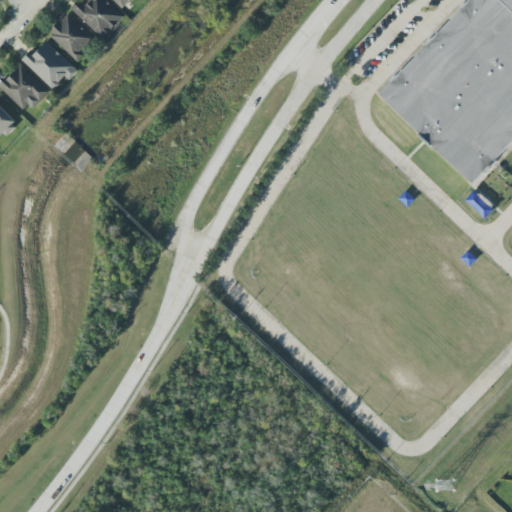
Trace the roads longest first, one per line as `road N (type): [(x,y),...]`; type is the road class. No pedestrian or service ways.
road 1 (secondary): [(289,45),(239,108),(188,208),(173,302)]
road 2 (secondary): [(173,302),(317,68)]
road 3 (secondary): [(38,511),(173,302)]
